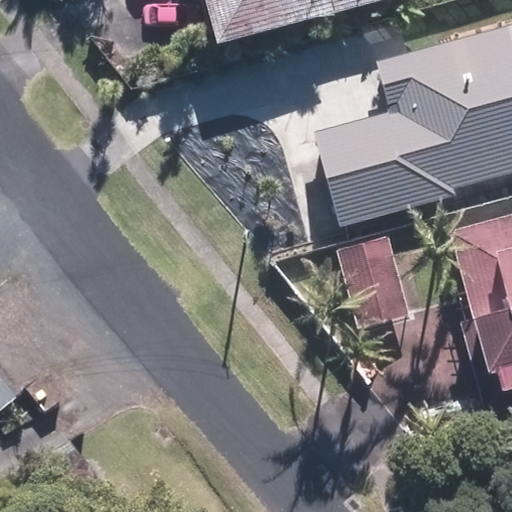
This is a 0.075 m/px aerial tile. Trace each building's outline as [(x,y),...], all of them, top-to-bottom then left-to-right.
[(232,0),(244,44),(402,0),(232,0)] [(315,133),(341,227),(511,180),(511,26),(377,63),(391,112),(315,133)] [(479,321),(503,412),(511,409),(511,219),(468,231),(490,318),(479,321)] [(351,249),(372,330),(420,316),(399,237),(351,249)] [(0,419),(28,398),(0,361),(0,419)] [(46,458),(77,502),(101,484),(71,441),(46,458)]
